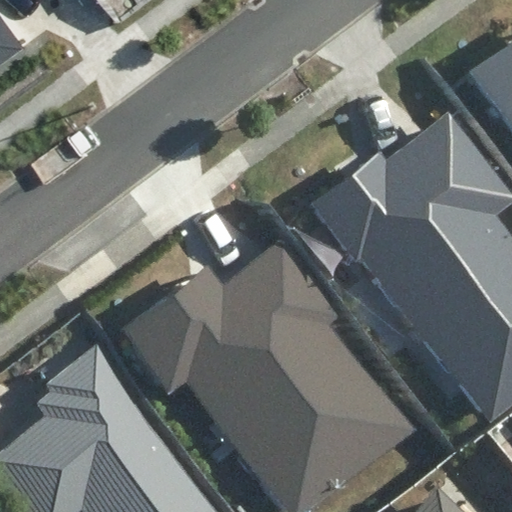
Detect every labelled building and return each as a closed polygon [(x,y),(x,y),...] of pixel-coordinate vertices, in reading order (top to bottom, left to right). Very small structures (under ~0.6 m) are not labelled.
[(0,66),(17,54),(0,31),(0,66)] [(511,39),(470,71),(511,126),(511,39)] [(490,420),(511,402),(511,240),(493,216),(511,201),(511,194),(447,110),(387,156),(382,150),(313,202),(357,260),(363,255),(490,420)] [(288,511),(296,511),(408,428),(330,327),(341,318),(282,240),(224,284),(207,261),(119,326),(169,391),(187,378),(288,511)] [(230,511),(98,341),(43,384),(50,393),(38,402),(50,418),(0,456),(0,472),(31,511),(74,511),(83,506),(88,511),(230,511)] [(461,511),(436,490),(416,511),(461,511)]
